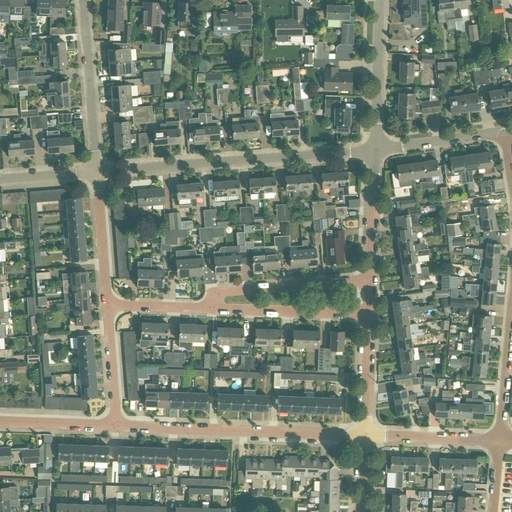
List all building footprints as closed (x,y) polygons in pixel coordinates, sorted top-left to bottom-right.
[(0,0),(0,13),(9,14),(9,0),(0,0)] [(9,0),(9,14),(23,15),(22,22),(29,22),(30,8),(23,7),(23,0),(9,0)] [(30,8),(29,22),(37,23),(37,16),(51,16),(51,0),(37,0),(37,8),(30,8)] [(57,0),(51,0),(51,16),(64,17),(65,0),(57,0)] [(426,5),(418,5),(417,0),(401,0),(402,18),(406,18),(406,20),(413,19),(414,29),(427,28),(426,5)] [(455,22),(451,0),(437,0),(439,10),(444,10),(445,22),(448,22),(449,30),(455,29),(455,23),(455,22)] [(451,0),(455,22),(462,21),(460,7),(467,6),(465,0),(451,0)] [(491,0),(493,10),(508,8),(506,0),(491,0)] [(122,29),(122,25),(123,3),(109,2),(107,29),(122,29)] [(177,19),(178,19),(178,21),(183,21),(183,28),(191,29),(191,21),(192,21),(192,12),(191,12),(192,4),(185,4),(185,2),(180,2),(180,4),(178,4),(178,14),(177,14),(177,19)] [(143,25),(159,25),(160,4),(144,3),(143,25)] [(214,12),(214,32),(236,32),(236,30),(250,30),(250,6),(235,6),(235,12),(214,12)] [(349,17),(349,7),(327,6),(327,21),(340,21),(340,28),(342,28),(342,45),(341,45),(336,49),(336,61),(352,61),(353,17),(349,17)] [(275,36),(303,36),(303,21),(302,21),(302,7),(292,7),(292,21),(275,21),(275,36)] [(122,25),(122,29),(122,43),(129,43),(130,25),(122,25)] [(468,27),(469,42),(478,41),(476,26),(468,27)] [(64,35),(63,28),(50,29),(49,36),(64,35)] [(159,45),(165,46),(166,32),(156,32),(156,45),(159,45)] [(51,56),(66,55),(65,43),(43,44),(43,57),(51,56)] [(316,43),(316,60),(326,60),(328,60),(329,48),(323,43),(316,43)] [(165,46),(159,45),(159,46),(142,46),(142,52),(159,52),(159,54),(164,54),(165,46)] [(108,51),(109,64),(123,62),(124,62),(123,62),(132,62),(131,49),(108,51)] [(304,53),(304,67),(314,66),(314,60),(314,54),(312,54),(312,53),(304,53)] [(67,68),(66,55),(51,56),(43,57),(40,57),(40,62),(44,62),(45,70),(67,68)] [(434,56),(421,55),(421,64),(433,65),(434,56)] [(0,60),(0,66),(4,66),(4,70),(16,69),(16,59),(0,60)] [(325,68),(326,60),(316,60),(314,60),(314,66),(314,67),(323,68),(323,74),(324,74),(324,90),(351,91),(352,75),(337,74),(337,68),(325,68)] [(123,62),(109,64),(110,76),(132,75),(131,62),(123,62),(124,62),(123,62)] [(399,77),(400,77),(399,82),(412,83),(412,78),(413,78),(413,71),(420,72),(420,65),(413,64),(413,63),(399,63),(399,77)] [(294,101),(301,100),(300,83),(298,67),(291,68),(294,101)] [(17,72),(17,79),(34,77),(34,70),(17,72)] [(479,73),(481,85),(487,84),(487,79),(492,79),(491,71),(480,73),(479,73)] [(481,85),(479,73),(473,74),(472,74),(474,86),(481,85)] [(160,78),(144,79),(144,86),(161,85),(160,78)] [(440,79),(441,92),(449,91),(447,78),(440,79)] [(69,94),(68,82),(49,83),(50,89),(46,90),(47,96),(50,96),(69,94)] [(502,90),(505,106),(511,104),(511,88),(510,89),(509,84),(502,85),(503,90),(502,90)] [(111,87),(112,100),(126,99),(132,98),(131,85),(111,87)] [(435,91),(433,85),(423,87),(425,94),(435,91)] [(464,112),(462,96),(462,93),(461,89),(454,90),(455,97),(449,98),(451,114),(464,112)] [(505,106),(502,90),(489,92),(491,108),(505,106)] [(69,94),(50,96),(47,96),(47,101),(51,101),(51,108),(70,107),(69,94)] [(398,94),(398,106),(421,107),(420,103),(420,101),(414,101),(415,95),(398,94)] [(462,96),(464,112),(479,110),(477,94),(462,96)] [(325,108),(334,109),(334,125),(337,125),(337,133),(350,133),(350,109),(340,109),(340,96),(325,96),(325,108)] [(126,99),(112,100),(113,112),(119,112),(133,111),(133,108),(132,98),(126,99)] [(433,102),(427,103),(428,109),(421,109),(421,113),(422,115),(434,113),(433,102)] [(184,104),(185,120),(192,120),(191,103),(184,104)] [(185,120),(184,104),(177,104),(179,121),(185,120)] [(421,107),(398,106),(397,118),(414,119),(414,113),(421,113),(421,109),(421,107)] [(134,116),(146,115),(145,107),(133,108),(133,111),(134,116)] [(244,117),(245,118),(245,124),(246,139),(259,138),(258,123),(259,123),(259,116),(250,117),(250,110),(244,110),(244,117)] [(273,137),(285,136),(284,121),(284,119),(284,116),(283,113),(271,114),(273,137)] [(58,115),(58,124),(71,123),(70,114),(58,115)] [(190,130),(193,130),(194,143),(195,143),(195,145),(201,145),(201,142),(206,142),(205,120),(205,114),(201,114),(199,116),(199,120),(191,120),(190,121),(190,130)] [(205,120),(206,142),(219,141),(218,121),(211,121),(211,114),(205,114),(205,120)] [(134,124),(146,123),(146,115),(134,116),(134,124)] [(284,121),(285,136),(298,135),(297,120),(296,120),(296,115),(288,116),(284,116),(284,119),(284,121)] [(38,116),(30,117),(31,130),(39,129),(38,116)] [(38,116),(39,129),(47,128),(47,116),(38,116)] [(245,118),(244,117),(238,118),(239,125),(232,125),(233,140),(246,139),(245,124),(245,118)] [(166,123),(167,145),(180,144),(179,129),(179,121),(166,122),(166,123)] [(114,123),(115,136),(129,135),(128,122),(114,123)] [(167,145),(166,123),(160,124),(160,131),(154,131),(155,146),(167,145)] [(61,153),(59,136),(59,132),(46,133),(48,154),(61,153)] [(21,156),(20,141),(20,134),(14,135),(14,142),(8,142),(9,157),(21,156)] [(59,136),(61,153),(74,152),(72,134),(59,136)] [(134,134),(129,135),(115,136),(116,149),(130,147),(130,140),(135,139),(134,134)] [(138,135),(139,147),(148,147),(147,134),(138,135)] [(20,141),(21,156),(34,155),(33,141),(20,141)] [(476,154),(478,169),(492,167),(489,152),(476,154)] [(463,156),(467,184),(473,183),(471,170),(478,169),(476,154),(463,156)] [(467,184),(463,156),(457,157),(455,156),(454,156),(452,156),(451,157),(450,158),(451,165),(444,166),(446,179),(460,177),(461,185),(467,184)] [(423,162),(425,177),(426,182),(427,189),(433,188),(431,176),(438,175),(436,160),(423,162)] [(412,175),(412,179),(425,177),(423,162),(410,164),(412,175)] [(399,181),(412,179),(410,164),(397,166),(399,181)] [(347,172),(334,173),(336,196),(349,195),(347,172)] [(334,173),(322,174),(323,189),(330,188),(330,197),(336,196),(334,173)] [(298,176),(300,199),(306,198),(305,190),(312,190),(311,175),(298,176)] [(300,199),(298,176),(285,177),(287,192),(293,191),(294,199),(300,199)] [(263,193),(262,178),(249,179),(250,194),(257,194),(258,199),(264,198),(263,193)] [(274,178),(262,178),(263,193),(275,193),(274,178)] [(226,181),(227,196),(239,195),(238,180),(226,181)] [(483,188),(484,194),(496,192),(494,180),(487,181),(488,187),(483,188)] [(227,196),(226,181),(213,182),(214,197),(227,196)] [(202,183),(189,184),(190,199),(191,204),(191,207),(197,206),(197,198),(203,198),(202,183)] [(190,199),(189,184),(177,185),(178,205),(191,204),(190,199)] [(439,188),(441,201),(448,200),(447,187),(439,188)] [(164,205),(163,190),(137,191),(138,196),(133,196),(131,198),(132,204),(133,205),(138,204),(138,207),(164,205)] [(7,194),(8,205),(21,204),(20,193),(7,194)] [(470,206),(469,197),(450,198),(451,207),(470,206)] [(66,200),(67,213),(82,211),(81,199),(67,200),(66,200)] [(408,200),(402,201),(399,201),(400,209),(415,207),(414,199),(408,200)] [(326,219),(336,218),(335,210),(325,211),(325,201),(318,202),(320,219),(326,219)] [(313,220),(319,219),(320,219),(318,202),(312,202),(313,220)] [(462,216),(463,222),(469,221),(494,218),(492,205),(479,207),(474,208),(475,214),(462,216)] [(335,210),(336,218),(347,217),(346,207),(337,207),(337,208),(335,208),(335,210)] [(239,208),(240,226),(244,225),(247,225),(246,208),(239,208)] [(67,213),(68,225),(83,224),(82,211),(67,213)] [(173,214),(174,231),(178,230),(182,230),(180,213),(173,214)] [(165,214),(167,231),(172,231),(174,231),(173,214),(165,214)] [(395,217),(396,229),(422,226),(421,220),(409,221),(408,215),(395,217)] [(494,218),(469,221),(470,227),(482,225),(483,232),(496,230),(494,218)] [(83,224),(68,225),(69,237),(84,236),(83,224)] [(459,224),(446,225),(447,238),(460,236),(459,224)] [(422,226),(396,229),(398,241),(411,240),(416,239),(416,232),(423,232),(422,226)] [(161,245),(171,246),(172,231),(167,231),(152,232),(152,237),(162,237),(161,245)] [(327,239),(329,265),(343,264),(342,247),(344,247),(343,231),(333,232),(333,239),(327,239)] [(127,235),(128,247),(135,247),(134,234),(127,235)] [(69,237),(70,249),(85,248),(84,236),(69,237)] [(303,268),(302,246),(297,246),(298,250),(290,251),(289,236),(282,237),(284,261),(290,260),(290,269),(303,268)] [(278,261),(284,261),(282,237),(274,237),(275,252),(264,253),(266,271),(278,270),(278,261)] [(302,241),(302,246),(303,268),(316,267),(315,249),(309,249),(308,240),(302,241)] [(398,241),(400,253),(416,251),(425,250),(424,243),(412,245),(411,240),(398,241)] [(0,249),(5,249),(5,251),(17,250),(16,242),(0,243),(0,249)] [(485,255),(499,257),(500,245),(486,244),(486,249),(463,248),(463,254),(485,255)] [(227,257),(226,247),(223,247),(220,251),(220,257),(214,258),(215,275),(228,274),(227,257)] [(227,257),(228,274),(241,273),(239,249),(234,250),(234,248),(232,247),(226,247),(227,257)] [(85,248),(70,249),(71,262),(86,261),(85,248)] [(399,265),(414,263),(418,263),(417,257),(429,256),(428,249),(425,250),(416,251),(400,253),(400,257),(398,258),(399,265)] [(184,277),(190,277),(188,250),(182,250),(183,255),(176,256),(176,261),(177,278),(178,278),(178,280),(184,279),(184,277)] [(188,250),(190,277),(203,276),(201,255),(196,255),(195,252),(193,250),(188,250)] [(260,271),(266,271),(264,253),(251,254),(253,272),(253,274),(260,274),(260,271)] [(479,267),(484,268),(492,268),(498,269),(499,257),(485,255),(485,261),(472,260),(472,266),(479,267)] [(137,287),(150,287),(150,276),(151,265),(151,259),(144,259),(144,263),(138,263),(138,270),(137,287)] [(416,275),(414,263),(399,265),(400,272),(402,272),(403,277),(416,275)] [(150,276),(150,287),(163,288),(163,271),(157,271),(157,265),(151,265),(150,276)] [(483,280),(497,281),(498,269),(492,268),(484,268),(483,280)] [(62,281),(63,287),(88,285),(87,272),(70,274),(71,280),(62,281)] [(428,274),(421,274),(416,275),(403,277),(404,289),(418,287),(417,281),(429,280),(428,274)] [(465,290),(470,290),(496,293),(497,281),(483,280),(482,286),(466,284),(465,290)] [(72,292),(72,299),(89,298),(88,285),(63,287),(63,293),(72,292)] [(496,293),(470,290),(469,296),(481,297),(481,304),(495,305),(496,293)] [(90,310),(89,298),(72,299),(73,306),(66,307),(66,312),(73,311),(90,310)] [(450,298),(449,307),(463,308),(464,299),(450,298)] [(2,300),(0,299),(0,318),(2,318),(9,318),(9,312),(3,313),(2,300)] [(392,303),(393,315),(419,312),(432,310),(431,306),(425,307),(425,306),(419,307),(419,305),(412,306),(411,300),(392,303)] [(90,310),(73,311),(74,325),(69,326),(69,332),(83,331),(82,324),(91,323),(90,310)] [(393,315),(395,327),(409,325),(408,318),(413,318),(420,317),(419,312),(393,315)] [(476,328),(490,329),(491,317),(477,316),(477,321),(473,321),(473,322),(472,322),(472,327),(476,328)] [(147,346),(153,347),(154,338),(154,323),(141,323),(141,340),(148,340),(147,346)] [(154,338),(153,347),(166,347),(167,324),(154,323),(154,338)] [(191,351),(192,341),(192,325),(179,324),(179,341),(179,348),(184,348),(187,351),(191,351)] [(192,325),(192,341),(204,342),(205,325),(192,325)] [(415,336),(423,336),(429,335),(429,328),(409,330),(409,325),(395,327),(397,339),(410,337),(415,336)] [(218,328),(217,345),(230,346),(230,329),(218,328)] [(459,338),(463,339),(470,339),(475,340),(489,341),(490,329),(476,328),(476,334),(460,332),(459,338)] [(243,329),(230,329),(230,346),(229,356),(242,356),(243,329)] [(261,351),(267,352),(268,330),(255,330),(255,346),(261,347),(261,351)] [(268,330),(267,352),(274,352),(274,347),(281,347),(281,330),(268,330)] [(293,348),(306,348),(306,331),(294,331),(293,348)] [(306,331),(306,348),(319,349),(319,332),(306,331)] [(330,350),(343,351),(344,333),(331,332),(330,350)] [(77,337),(78,350),(92,349),(91,336),(77,337)] [(412,349),(410,337),(397,339),(398,351),(412,349)] [(475,345),(474,352),(488,353),(489,341),(475,340),(475,345)] [(41,344),(42,352),(48,351),(55,351),(54,343),(41,344)] [(92,349),(78,350),(79,362),(93,361),(92,349)] [(412,349),(398,351),(400,362),(413,361),(412,349)] [(462,356),(461,363),(487,365),(488,353),(474,352),(474,358),(469,357),(462,356)] [(40,362),(40,355),(27,356),(28,363),(40,362)] [(418,360),(413,361),(400,362),(402,381),(411,379),(416,378),(414,367),(419,366),(418,360)] [(79,362),(80,374),(94,373),(93,361),(79,362)] [(1,372),(17,370),(17,363),(0,364),(0,385),(2,385),(1,372)] [(461,368),(472,369),(472,376),(486,377),(487,365),(461,363),(461,368)] [(137,367),(138,380),(146,380),(146,367),(137,367)] [(80,379),(81,386),(95,385),(94,373),(80,374),(74,374),(74,380),(80,379)] [(281,380),(292,380),(292,374),(275,373),(274,387),(281,388),(281,380)] [(145,406),(157,407),(157,392),(158,375),(153,375),(152,384),(146,384),(145,406)] [(392,391),(394,403),(408,401),(416,400),(415,394),(407,396),(405,387),(412,386),(411,379),(402,381),(395,382),(396,391),(392,391)] [(472,384),(472,391),(472,399),(471,419),(483,420),(484,400),(477,399),(477,391),(484,392),(485,385),(472,384)] [(95,385),(81,386),(74,386),(75,392),(81,391),(82,398),(96,397),(95,385)] [(435,417),(447,418),(448,391),(442,391),(442,403),(435,402),(435,417)] [(447,418),(459,418),(460,403),(454,403),(454,391),(448,391),(447,418)] [(157,407),(170,407),(170,393),(157,392),(157,407)] [(170,407),(182,408),(182,393),(170,393),(170,407)] [(182,393),(182,408),(194,408),(195,393),(182,393)] [(195,393),(194,408),(206,409),(207,394),(195,393)] [(217,409),(230,410),(231,395),(218,394),(217,409)] [(230,410),(243,410),(243,395),(231,395),(230,410)] [(243,395),(243,410),(255,411),(256,396),(243,395)] [(256,396),(255,411),(267,411),(267,396),(256,396)] [(278,412),(291,412),(292,397),(279,397),(278,412)] [(304,398),(292,397),(291,412),(303,413),(304,398)] [(316,398),(304,398),(303,413),(316,413),(316,398)] [(328,399),(316,398),(316,413),(328,414),(328,399)] [(418,399),(419,406),(421,405),(422,411),(429,410),(428,404),(429,404),(428,398),(418,399)] [(328,399),(328,414),(339,414),(340,399),(328,399)] [(459,418),(471,419),(472,399),(466,399),(466,404),(460,403),(459,418)] [(408,401),(394,403),(397,415),(410,413),(408,401)] [(58,460),(70,460),(71,445),(58,445),(58,460)] [(70,460),(83,461),(83,446),(71,445),(70,460)] [(83,461),(95,461),(96,446),(83,446),(83,461)] [(96,446),(95,461),(107,462),(108,447),(96,446)] [(117,462),(130,462),(130,447),(118,447),(117,462)] [(130,447),(130,462),(142,463),(143,448),(130,447)] [(0,449),(0,461),(1,462),(1,465),(11,464),(22,463),(22,460),(29,460),(29,463),(38,462),(37,450),(28,451),(15,452),(15,449),(9,450),(9,448),(0,448),(0,449)] [(155,448),(143,448),(142,463),(155,463),(155,448)] [(155,448),(155,463),(167,464),(167,449),(155,448)] [(177,464),(190,465),(190,449),(177,449),(177,464)] [(190,449),(190,465),(202,465),(203,450),(190,449)] [(203,450),(202,465),(214,465),(215,450),(203,450)] [(215,450),(214,465),(226,466),(227,451),(215,450)] [(402,471),(403,457),(391,456),(390,462),(386,462),(385,472),(395,472),(395,481),(395,486),(401,487),(401,486),(402,471)] [(281,457),(281,461),(281,485),(286,485),(286,479),(287,479),(287,476),(293,476),(294,457),(281,457)] [(306,458),(294,457),(293,476),(299,476),(299,479),(300,479),(300,485),(305,485),(305,476),(306,458)] [(403,457),(402,471),(408,471),(408,483),(414,483),(414,476),(414,471),(415,457),(403,457)] [(415,457),(414,471),(426,472),(427,458),(415,457)] [(317,477),(318,460),(318,458),(306,458),(305,476),(317,477)] [(451,473),(451,459),(439,458),(439,472),(445,472),(444,477),(444,490),(450,490),(451,473)] [(318,460),(317,477),(318,478),(333,464),(329,459),(329,460),(318,460)] [(451,459),(451,473),(457,473),(456,485),(463,485),(463,478),(464,459),(451,459)] [(464,459),(463,478),(474,479),(474,474),(475,474),(476,460),(464,459)] [(252,488),(257,488),(258,460),(245,460),(244,479),(251,479),(251,482),(252,482),(252,488)] [(269,480),(270,461),(258,460),(257,488),(262,488),(262,483),(263,483),(263,480),(269,480)] [(281,461),(270,461),(269,480),(275,480),(275,483),(276,483),(276,489),(281,489),(281,485),(281,461)] [(318,478),(319,479),(320,479),(337,480),(337,469),(338,468),(333,464),(318,478)] [(51,480),(51,468),(43,468),(38,468),(38,480),(51,480)] [(338,480),(337,480),(320,479),(320,491),(338,492),(338,480)] [(38,489),(51,490),(51,482),(38,481),(38,489)] [(18,487),(0,488),(0,500),(19,499),(18,487)] [(183,487),(172,487),(171,487),(170,498),(176,498),(176,496),(182,496),(183,487)] [(92,496),(97,496),(97,491),(100,491),(100,488),(92,488),(92,496)] [(320,497),(320,504),(338,504),(338,492),(320,491),(311,491),(310,497),(320,497)] [(433,500),(445,500),(445,492),(433,492),(433,500)] [(391,507),(405,507),(405,495),(392,494),(391,507)] [(50,511),(51,497),(44,497),(40,498),(40,503),(44,503),(43,511),(50,511)] [(445,508),(471,509),(471,504),(473,504),(474,498),(471,498),(471,497),(457,497),(457,503),(445,503),(445,508)] [(19,506),(19,499),(0,500),(0,511),(10,511),(11,507),(19,506)]
